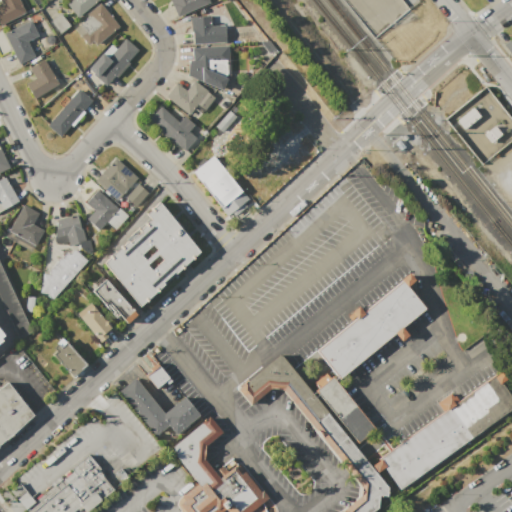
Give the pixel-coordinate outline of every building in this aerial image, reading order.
[(19,0),(25,13),(0,24),(0,5),(2,5),(0,0),(19,0)] [(96,0),(76,17),(63,0),(96,0)] [(169,0),(207,0),(209,3),(177,16),(169,0)] [(118,25),(90,48),(71,25),(99,2),(118,25)] [(69,25),(59,33),(49,21),(59,13),(69,25)] [(192,43),(190,16),(210,15),(211,25),(224,24),(225,41),(192,43)] [(3,32),(29,20),(37,36),(26,41),(33,56),(18,63),(3,32)] [(86,68),(117,33),(136,49),(105,85),(86,68)] [(511,55),(502,43),(508,39),(510,41),(511,39),(511,55)] [(185,75),(191,61),(190,47),(226,45),(228,74),(227,74),(220,90),(185,75)] [(42,59),(56,87),(33,98),(26,82),(34,78),(28,66),(42,59)] [(166,95),(177,83),(184,89),(192,80),(214,98),(195,120),(166,95)] [(444,118),(483,86),(511,121),(511,137),(481,163),(444,118)] [(46,125),(77,88),(90,100),(58,136),(46,125)] [(149,119),(160,106),(177,121),(183,115),(193,124),(188,130),(197,138),(185,151),(149,119)] [(0,150),(8,167),(0,170),(0,150)] [(191,170),(210,154),(247,200),(228,215),(191,170)] [(93,180),(113,157),(136,177),(116,200),(93,180)] [(0,178),(5,176),(17,203),(0,211),(0,178)] [(146,192),(136,183),(124,196),(133,206),(146,192)] [(96,190),(117,208),(99,229),(86,218),(93,210),(85,203),(96,190)] [(137,305),(101,260),(148,217),(144,213),(157,201),(197,250),(137,305)] [(33,245),(8,231),(22,205),(37,213),(32,223),(42,228),(33,245)] [(84,241),(59,247),(52,220),(77,213),(84,241)] [(85,260),(48,302),(33,288),(69,246),(85,260)] [(0,298),(0,265),(30,329),(19,339),(0,298)] [(315,350),(355,317),(349,310),(356,304),(362,312),(400,280),(398,278),(407,271),(413,278),(404,285),(423,308),(400,326),(407,334),(400,340),(393,332),(337,377),(315,350)] [(90,289),(104,277),(133,313),(119,325),(90,289)] [(75,313),(88,302),(112,330),(98,341),(75,313)] [(86,363),(70,376),(48,350),(64,337),(86,363)] [(235,387),(277,353),(391,494),(367,511),(333,511),(356,495),(356,481),(281,389),(269,388),(249,405),(235,387)] [(144,375),(156,364),(167,378),(154,388),(144,375)] [(511,398),(511,405),(415,474),(394,445),(494,374),(511,398)] [(314,390),(331,376),(373,428),(356,442),(314,390)] [(166,425),(153,435),(117,390),(133,377),(162,412),(182,396),(197,415),(174,434),(166,425)] [(0,385),(6,381),(33,414),(0,442),(0,385)] [(206,415),(220,431),(203,445),(202,458),(217,477),(232,464),(239,473),(244,469),(267,498),(249,511),(225,511),(224,510),(221,511),(184,511),(175,501),(196,484),(167,447),(206,415)] [(25,511),(8,490),(18,481),(33,500),(88,455),(114,488),(84,511),(25,511)]
